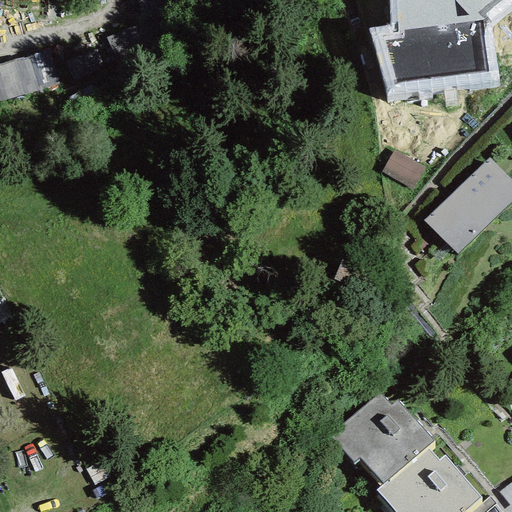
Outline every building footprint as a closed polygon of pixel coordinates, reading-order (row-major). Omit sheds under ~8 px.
[(137,0),(145,22),(105,37),(116,67),(197,37),(183,0),(137,0)] [(498,87),(490,16),(508,0),(391,0),(395,25),(367,28),(387,101),(498,87)] [(51,48),(0,63),(0,101),(62,83),(51,48)] [(136,80),(113,89),(116,98),(139,89),(136,80)] [(103,92),(75,102),(79,113),(107,102),(103,92)] [(392,122),(384,140),(415,154),(423,136),(392,122)] [(425,168),(393,149),(379,172),(411,191),(425,168)] [(511,182),(489,159),(424,221),(457,255),(511,202),(511,182)] [(0,303),(10,300),(0,271),(0,303)] [(382,485),(427,447),(432,442),(397,401),(390,407),(379,394),(330,435),(353,462),(359,457),(382,485)] [(382,485),(377,489),(396,511),(464,511),(480,499),(444,456),(439,461),(427,447),(382,485)]
